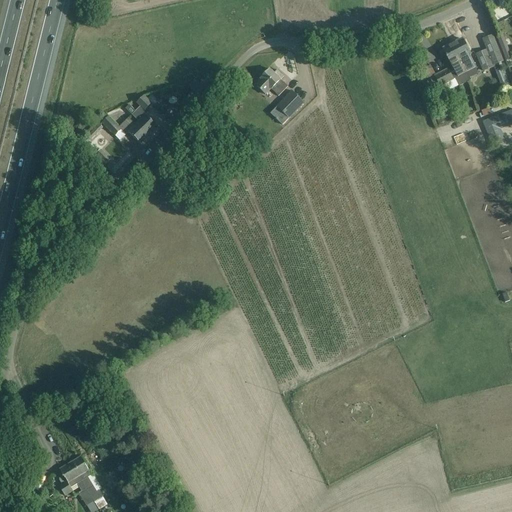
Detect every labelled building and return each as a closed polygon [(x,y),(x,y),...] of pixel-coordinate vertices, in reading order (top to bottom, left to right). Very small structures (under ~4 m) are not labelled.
[(511,57),(503,35),(497,38),(500,45),(506,60),(511,57)] [(503,62),(493,36),(483,40),(488,51),(477,55),(484,71),(492,68),(492,66),(503,62)] [(453,45),(467,71),(467,73),(476,68),(469,55),(471,54),(468,49),(463,40),(453,45)] [(467,73),(467,71),(453,45),(443,50),(448,58),(454,69),(449,72),(448,69),(434,76),(434,77),(430,79),(436,92),(441,89),(440,88),(456,79),(459,87),(470,81),(468,74),(467,73)] [(287,87),(281,80),(284,77),(278,70),(274,74),(269,69),(260,79),(255,85),(266,95),(271,90),(277,96),(287,87)] [(508,89),(500,69),(495,71),(503,91),(508,89)] [(312,96),(318,95),(315,71),(309,72),(312,96)] [(424,78),(419,80),(423,88),(428,85),(424,78)] [(305,103),(292,91),(276,107),(289,119),(305,103)] [(136,111),(129,104),(125,108),(138,122),(142,126),(139,128),(138,129),(145,136),(156,125),(146,115),(148,113),(145,110),(151,104),(144,97),(137,103),(141,106),(136,111)] [(436,100),(430,102),(432,110),(439,107),(436,100)] [(491,114),(489,109),(482,111),(482,113),(479,114),(480,116),(481,118),(491,114)] [(503,113),(489,119),(491,124),(484,127),(483,123),(482,124),(485,135),(491,149),(492,148),(489,142),(490,142),(500,138),(497,133),(494,134),(493,133),(487,135),(487,134),(511,124),(511,116),(508,117),(506,114),(504,115),(503,113)] [(436,118),(438,125),(447,122),(445,114),(436,118)] [(477,119),(475,114),(464,119),(466,123),(477,119)] [(138,129),(142,126),(138,122),(135,125),(129,118),(119,128),(109,117),(102,124),(115,136),(121,130),(126,135),(128,133),(138,143),(145,136),(138,129)] [(103,128),(97,122),(85,134),(88,136),(84,140),(88,143),(103,128)] [(485,135),(482,124),(476,126),(481,137),(480,137),(483,145),(484,144),(487,150),(491,149),(485,135)] [(111,160),(101,150),(96,154),(106,165),(111,160)] [(81,457),(71,463),(82,482),(86,489),(91,497),(93,500),(99,509),(106,505),(102,498),(103,497),(99,491),(97,492),(88,478),(92,475),(81,457)] [(72,488),(82,482),(71,463),(60,470),(64,476),(63,477),(63,478),(64,477),(67,482),(60,486),(66,496),(74,491),(72,488)] [(83,502),(91,497),(86,489),(81,492),(78,494),(83,502)]
